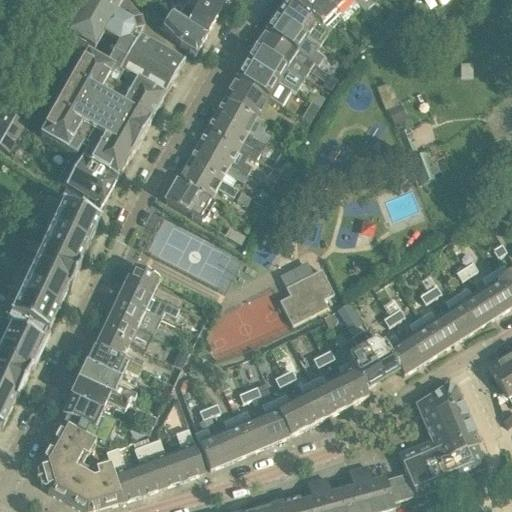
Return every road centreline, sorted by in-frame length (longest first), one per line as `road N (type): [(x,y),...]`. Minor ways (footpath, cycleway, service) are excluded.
road 1 (residential): [(260,0),(141,201),(19,455),(1,511)]
road 2 (residential): [(149,511),(357,440),(458,364)]
